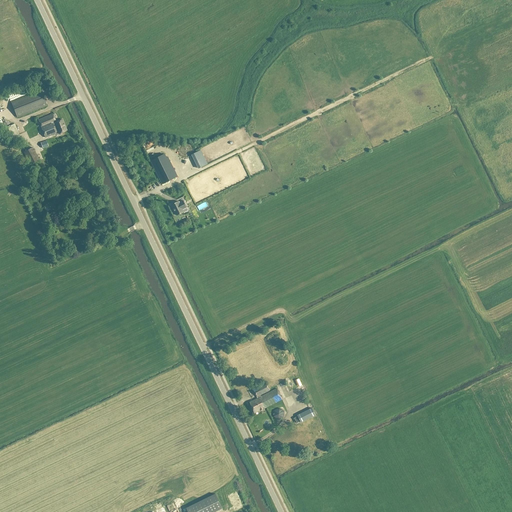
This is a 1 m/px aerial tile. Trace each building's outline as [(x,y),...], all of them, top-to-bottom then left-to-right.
[(11,102),(17,118),(47,106),(40,90),(11,102)] [(58,134),(66,130),(62,120),(56,122),(53,114),(38,120),(41,127),(40,127),(45,138),(56,133),(55,133),(58,132),(58,134)] [(15,124),(8,127),(15,143),(21,140),(23,140),(21,137),(20,137),(16,127),(15,124)] [(26,126),(27,138),(38,137),(36,125),(26,126)] [(46,140),(39,143),(41,149),(48,146),(46,140)] [(187,145),(180,150),(184,155),(191,151),(187,145)] [(32,148),(23,152),(30,165),(39,160),(32,148)] [(162,184),(177,177),(167,157),(166,158),(164,154),(150,161),(156,172),(160,180),(162,184)] [(176,216),(184,212),(183,211),(182,210),(187,208),(183,201),(179,203),(178,201),(171,205),(172,207),(176,216)] [(264,408),(265,408),(282,399),(277,389),(261,397),(260,395),(269,391),(265,383),(253,390),(257,399),(249,403),(254,413),(264,408)] [(292,397),(283,400),(285,409),(295,406),(292,397)] [(312,408),(297,415),(301,422),(315,415),(312,408)] [(272,413),(278,422),(284,417),(278,409),(272,413)] [(235,492),(227,496),(234,510),(242,506),(235,492)] [(223,511),(216,496),(186,508),(187,511),(223,511)]
